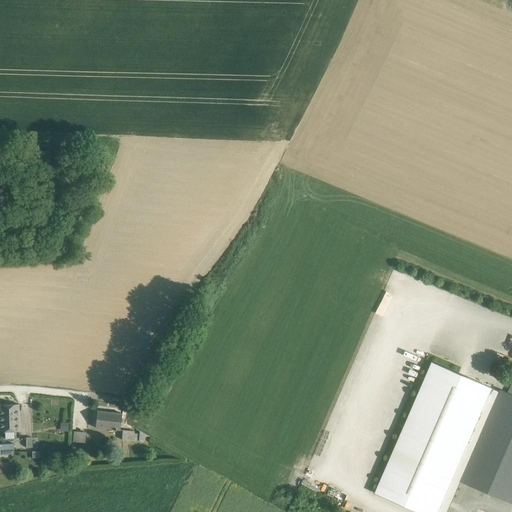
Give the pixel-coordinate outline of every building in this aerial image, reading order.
[(437,511),(493,389),(433,362),(375,492),(418,511),(437,511)] [(491,433),(484,429),(462,480),(511,500),(511,396),(508,395),(508,394),(491,433)] [(0,431),(5,432),(5,439),(14,439),(14,431),(20,431),(19,404),(0,405),(0,431)] [(113,413),(97,411),(96,427),(115,429),(116,417),(113,416),(113,413)] [(140,431),(128,429),(126,439),(142,442),(144,434),(140,434),(140,431)] [(86,431),(76,430),(75,442),(85,443),(86,431)] [(0,444),(0,454),(14,454),(14,444),(0,444)]
